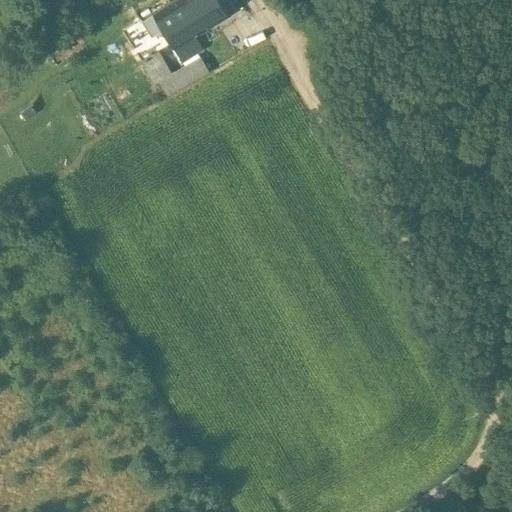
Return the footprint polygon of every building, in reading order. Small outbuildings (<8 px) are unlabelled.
[(228,27),(211,0),(199,0),(183,10),(202,42),(228,27)] [(183,10),(157,25),(176,58),(190,50),(202,42),(183,10)] [(190,50),(176,58),(184,70),(198,62),(190,50)] [(173,85),(160,62),(142,73),(155,95),(161,92),(173,85)] [(173,85),(161,92),(169,107),(210,83),(202,68),(173,85)]
